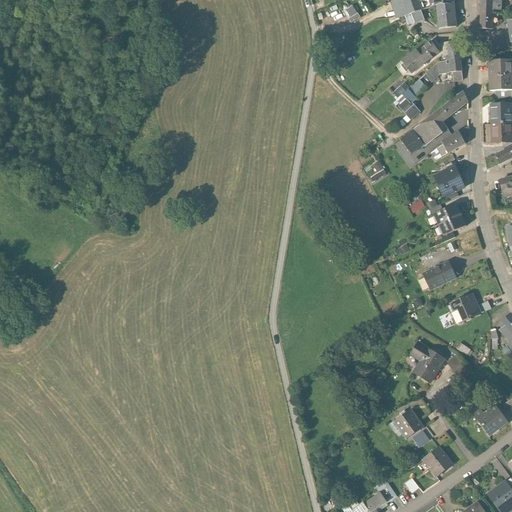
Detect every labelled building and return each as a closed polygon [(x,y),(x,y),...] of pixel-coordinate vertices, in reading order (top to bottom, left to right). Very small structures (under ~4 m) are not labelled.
[(419,0),(394,0),(401,19),(412,14),(422,11),(420,1),(419,0)] [(481,0),(481,8),(493,8),(502,9),(501,0),(481,0)] [(455,3),(437,5),(440,29),(458,27),(455,3)] [(360,17),(353,5),(343,10),(351,23),(360,18),(360,17)] [(493,8),(481,8),(481,28),(492,29),(493,8)] [(425,19),(422,11),(412,14),(415,23),(425,19)] [(438,53),(429,41),(400,64),(406,71),(409,69),(413,74),(438,53)] [(460,42),(449,43),(450,52),(447,55),(448,60),(439,62),(441,74),(453,71),(462,69),(460,42)] [(511,75),(511,60),(489,61),(490,76),(511,75)] [(441,74),(439,62),(426,74),(432,83),(441,74)] [(462,69),(453,71),(455,82),(463,81),(462,69)] [(511,89),(511,75),(490,76),(491,91),(495,90),(511,89)] [(427,87),(420,79),(410,88),(398,99),(403,104),(409,99),(411,101),(427,87)] [(398,99),(410,88),(406,84),(394,94),(398,99)] [(511,89),(495,90),(496,98),(511,97),(511,89)] [(463,90),(439,109),(446,118),(468,101),(463,90)] [(411,101),(409,99),(403,104),(400,107),(411,119),(420,111),(411,101)] [(511,115),(511,101),(491,103),(492,123),(511,121),(511,115)] [(446,118),(439,109),(412,130),(424,144),(426,147),(448,129),(442,121),(446,118)] [(511,121),(492,123),(493,142),(511,141),(511,121)] [(458,132),(465,144),(469,142),(469,127),(458,132)] [(424,144),(412,130),(400,141),(411,155),(424,144)] [(465,144),(458,132),(441,143),(443,146),(448,153),(448,154),(465,144)] [(448,153),(443,146),(432,153),(437,160),(448,153)] [(511,157),(511,147),(495,156),(499,164),(511,157)] [(380,172),(384,170),(379,162),(375,164),(380,172)] [(437,171),(439,174),(453,167),(451,164),(437,171)] [(437,184),(438,186),(461,175),(456,166),(453,167),(439,174),(435,176),(437,182),(437,184)] [(369,178),(372,183),(386,174),(384,170),(380,172),(369,178)] [(461,175),(438,186),(439,188),(441,189),(444,195),(445,194),(456,189),(465,184),(461,175)] [(511,177),(500,180),(504,198),(511,196),(511,177)] [(456,189),(445,194),(448,201),(459,196),(456,189)] [(427,203),(430,209),(437,205),(434,199),(427,203)] [(424,207),(421,201),(411,206),(414,212),(424,207)] [(461,215),(456,203),(443,208),(435,212),(440,224),(461,215)] [(435,212),(443,208),(441,204),(437,205),(430,209),(426,210),(428,215),(435,212)] [(466,227),(461,215),(440,224),(445,236),(453,232),(466,227)] [(456,238),(453,232),(445,236),(442,237),(444,243),(456,238)] [(410,251),(407,245),(397,251),(398,254),(402,252),(403,255),(410,251)] [(420,258),(426,272),(438,266),(432,253),(420,258)] [(456,276),(449,261),(438,266),(426,272),(432,283),(438,280),(440,284),(456,276)] [(482,315),(473,294),(451,303),(454,311),(459,309),(464,320),(465,322),(482,315)] [(459,309),(454,311),(451,312),(456,323),(464,320),(459,309)] [(511,314),(511,313),(502,320),(507,327),(502,331),(510,341),(511,343),(511,314)] [(445,358),(418,343),(412,355),(422,361),(414,375),(430,384),(445,358)] [(462,344),(458,350),(466,355),(470,349),(462,344)] [(465,363),(459,355),(448,364),(454,372),(465,363)] [(465,363),(454,372),(461,380),(472,372),(465,363)] [(511,400),(503,407),(509,416),(511,414),(511,400)] [(508,423),(495,406),(485,414),(482,410),(474,416),(489,437),(507,424),(508,423)] [(424,429),(412,411),(396,422),(407,440),(424,429)] [(452,465),(440,449),(424,461),(437,477),(452,465)] [(412,493),(413,494),(419,489),(412,480),(406,484),(412,493)] [(381,494),(388,504),(398,498),(388,482),(378,489),(381,494)] [(511,511),(511,491),(505,482),(488,495),(500,511),(511,511)] [(388,504),(381,494),(354,511),(378,511),(389,505),(388,504)] [(484,511),(477,502),(462,511),(484,511)]
